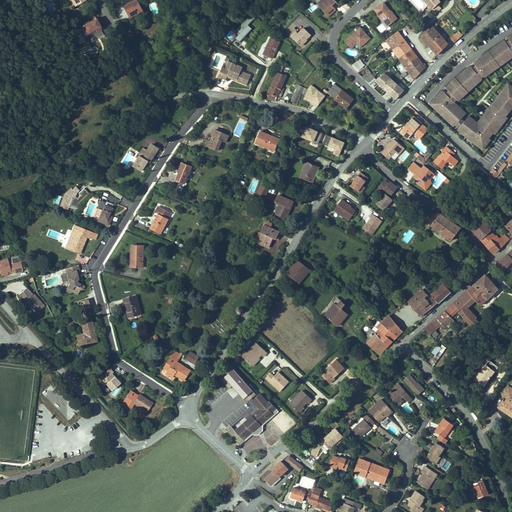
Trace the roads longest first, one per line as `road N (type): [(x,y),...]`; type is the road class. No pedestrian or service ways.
road 1 (residential): [(212,95),(95,269),(117,358),(187,411)]
road 2 (residential): [(359,147),(316,201),(187,411)]
road 3 (residential): [(402,340),(460,404),(511,495)]
road 4 (residential): [(359,147),(466,228),(492,259)]
road 5 (residential): [(0,300),(114,431)]
road 6 (residential): [(212,95),(153,93),(98,0)]
road 7 (residential): [(511,0),(393,111)]
road 8 (residential): [(365,140),(291,109),(212,95)]
road 9 (tertiary): [(287,443),(402,340)]
road 10 (residential): [(393,111),(332,50),(334,30),(361,0)]
road 11 (track): [(149,89),(197,24),(233,0)]
road 12 (tertiary): [(402,340),(492,259)]
